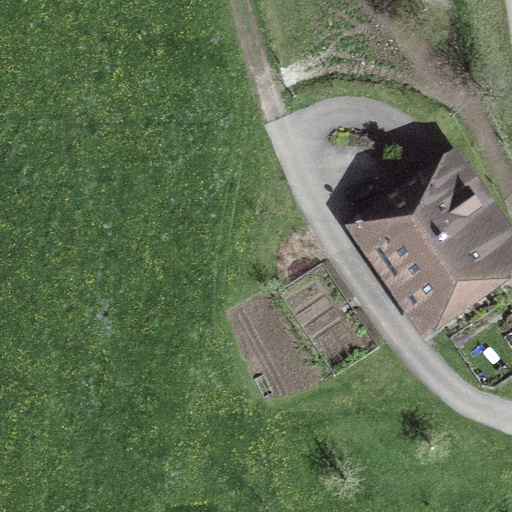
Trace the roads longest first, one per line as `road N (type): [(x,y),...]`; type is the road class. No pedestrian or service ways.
road 1 (track): [(511,409),(465,391),(403,332),(281,137)]
road 2 (track): [(281,137),(334,113),(392,124),(423,150)]
road 3 (track): [(239,0),(281,137)]
